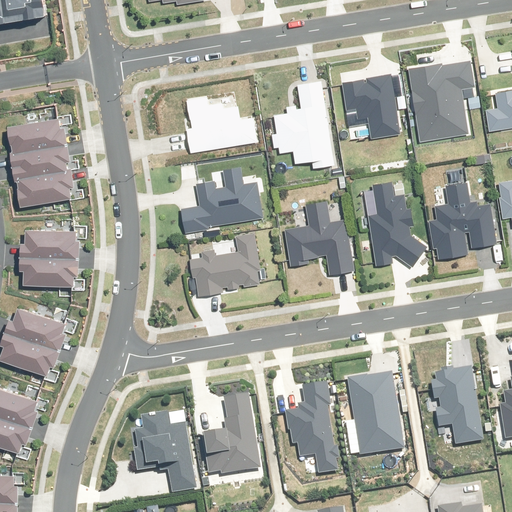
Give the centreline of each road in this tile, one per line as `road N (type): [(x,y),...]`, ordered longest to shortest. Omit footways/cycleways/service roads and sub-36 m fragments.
road 1 (residential): [(511,0),(102,66)]
road 2 (residential): [(112,352),(153,358),(511,299)]
road 3 (tertiary): [(102,66),(124,221),(124,296),(112,352)]
road 4 (tertiary): [(112,352),(64,511)]
